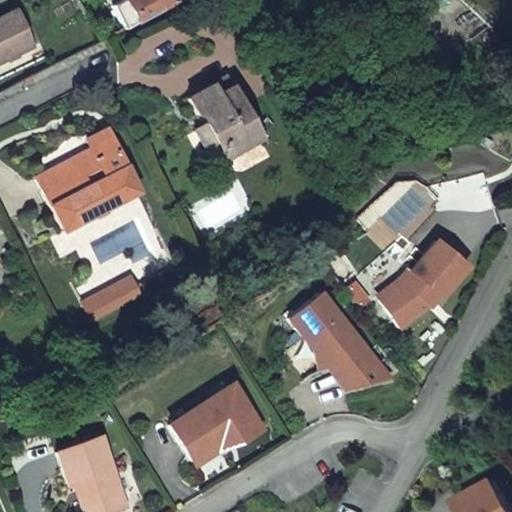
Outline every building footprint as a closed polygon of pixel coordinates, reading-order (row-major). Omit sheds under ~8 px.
[(125,0),(111,7),(124,30),(178,1),(177,0),(125,0)] [(0,64),(34,48),(16,11),(0,18),(0,64)] [(225,78),(186,101),(195,117),(199,114),(205,124),(193,131),(204,151),(214,145),(215,145),(228,148),(240,142),(244,150),(260,141),(225,78)] [(87,153),(31,182),(59,233),(136,193),(104,133),(82,144),(87,153)] [(228,148),(215,145),(214,145),(223,162),(244,150),(240,142),(228,148)] [(397,283),(375,300),(397,329),(425,307),(435,295),(438,299),(464,268),(432,241),(397,283)] [(138,297),(129,279),(110,289),(120,307),(138,297)] [(90,323),(120,307),(110,289),(80,305),(90,323)] [(345,390),(386,380),(315,293),(284,318),(311,351),(316,372),(326,370),(338,366),(345,390)] [(338,366),(326,370),(343,390),(345,390),(338,366)] [(236,445),(258,431),(229,385),(165,426),(191,466),(233,439),(236,445)] [(111,511),(124,507),(98,436),(61,450),(53,453),(66,487),(74,484),(83,511),(111,511)] [(511,511),(511,506),(499,483),(460,504),(464,511),(511,511)]
